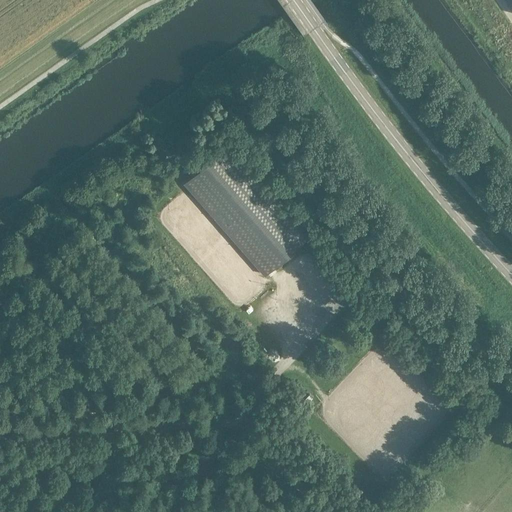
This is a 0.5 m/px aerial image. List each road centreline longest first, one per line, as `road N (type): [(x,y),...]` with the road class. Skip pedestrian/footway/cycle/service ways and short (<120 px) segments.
road 1 (secondary): [(511,278),(293,0)]
road 2 (unclassified): [(0,431),(243,423)]
road 3 (unclassified): [(243,423),(333,511)]
